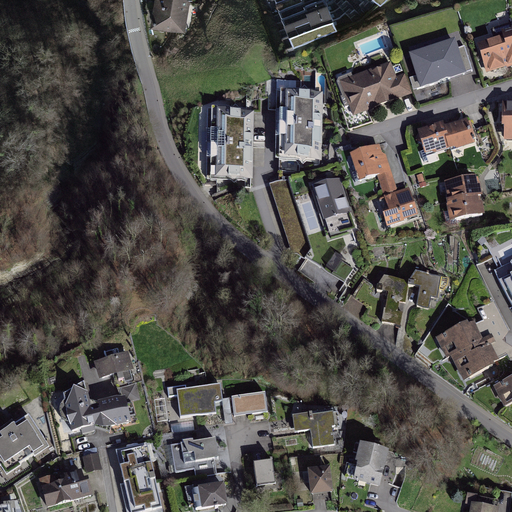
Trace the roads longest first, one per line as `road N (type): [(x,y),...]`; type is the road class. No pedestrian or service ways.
road 1 (residential): [(133,0),(161,119),(195,198),(237,244),(511,438)]
road 2 (residential): [(355,138),(511,88)]
